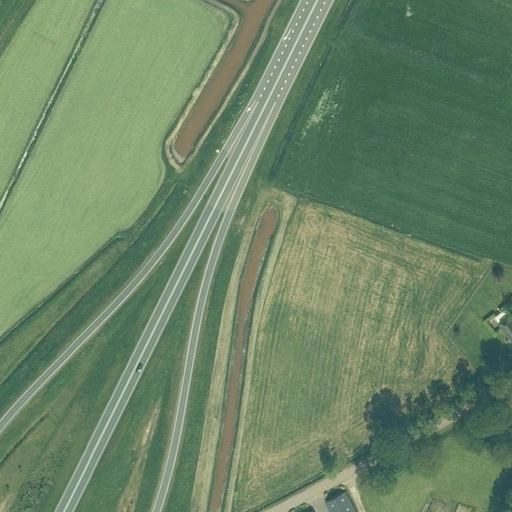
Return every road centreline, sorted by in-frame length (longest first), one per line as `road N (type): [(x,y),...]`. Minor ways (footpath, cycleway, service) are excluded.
road 1 (trunk): [(63,511),(265,103)]
road 2 (trunk): [(155,511),(197,310),(267,98)]
road 3 (trunk): [(265,103),(130,286),(0,424)]
road 4 (unclassified): [(511,376),(274,511)]
